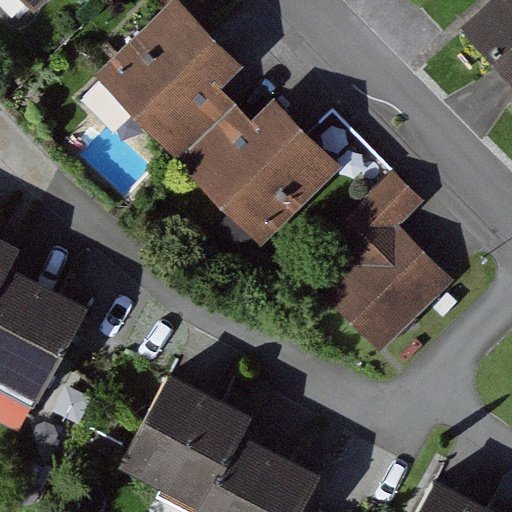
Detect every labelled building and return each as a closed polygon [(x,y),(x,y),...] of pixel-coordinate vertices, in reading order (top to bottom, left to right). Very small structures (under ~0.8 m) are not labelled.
[(0,0),(16,18),(34,0),(0,0)] [(501,82),(511,92),(511,0),(494,0),(457,37),(501,82)] [(207,94),(235,68),(174,3),(89,83),(150,148),(207,94)] [(150,148),(186,186),(244,132),(207,94),(150,148)] [(245,248),(331,168),(272,105),(244,132),(186,186),(245,248)] [(308,287),(372,354),(437,293),(373,226),(308,287)] [(68,312),(0,278),(0,393),(23,405),(68,312)] [(244,422),(170,387),(125,480),(190,511),(199,511),(234,442),(244,422)] [(290,511),(307,478),(234,442),(199,511),(290,511)] [(464,511),(429,495),(420,511),(464,511)]
